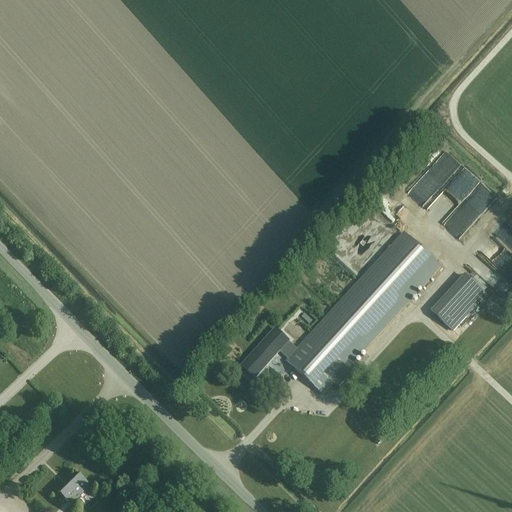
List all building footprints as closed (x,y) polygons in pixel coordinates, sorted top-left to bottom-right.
[(435,160),(448,172),(454,166),(442,153),(435,160)] [(463,167),(448,183),(459,193),(474,177),(463,167)] [(463,204),(473,215),(489,201),(479,189),(463,204)] [(440,217),(449,202),(440,197),(431,212),(440,217)] [(495,224),(499,227),(495,231),(511,246),(511,228),(501,218),(495,224)] [(345,228),(327,245),(355,273),(362,266),(341,244),(351,234),(345,228)] [(324,395),(334,384),(352,365),(441,267),(403,233),(297,349),(289,359),(287,361),(324,395)] [(477,277),(501,294),(508,285),(484,268),(477,277)] [(426,312),(450,333),(483,296),(458,275),(426,312)] [(277,298),(281,302),(289,296),(285,291),(277,298)] [(312,321),(305,314),(301,317),(309,324),(312,321)] [(295,318),(285,329),(299,342),(309,331),(295,318)] [(280,350),(289,359),(297,349),(288,342),(289,341),(275,329),(253,354),(266,366),(280,350)] [(59,493),(70,505),(88,487),(76,476),(59,493)] [(93,507),(100,499),(95,495),(88,504),(93,507)]
